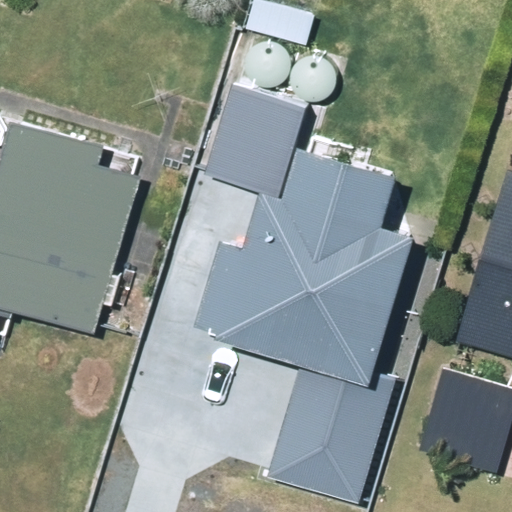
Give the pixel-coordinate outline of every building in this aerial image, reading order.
[(485,16),(496,1),(494,0),(473,0),(470,5),(485,16)] [(231,68),(201,168),(283,190),(311,92),(231,68)] [(111,262),(139,162),(97,151),(103,126),(10,99),(0,134),(0,292),(95,320),(102,293),(112,296),(121,265),(111,262)] [(395,373),(370,366),(383,318),(394,321),(397,307),(387,304),(410,218),(387,212),(399,170),(312,147),(301,190),(293,188),(280,235),(243,225),(217,324),(315,350),(283,468),(363,490),(395,373)] [(511,156),(507,155),(453,327),(511,344),(511,156)] [(495,463),(511,399),(511,377),(442,358),(419,442),(495,463)]
